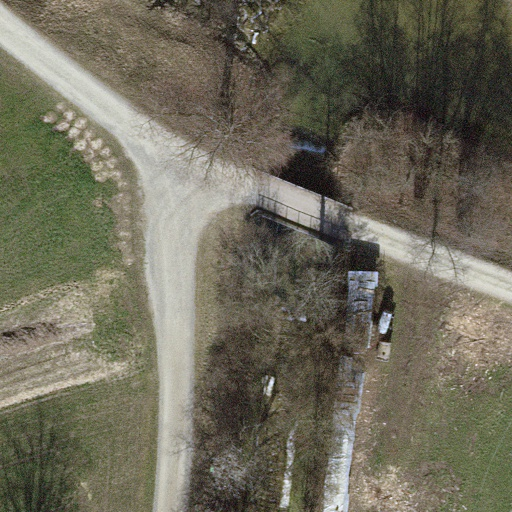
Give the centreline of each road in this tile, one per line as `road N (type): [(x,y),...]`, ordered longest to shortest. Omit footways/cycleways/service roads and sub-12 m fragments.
road 1 (track): [(0,26),(185,177),(259,194),(511,291)]
road 2 (track): [(185,177),(180,379),(166,511)]
